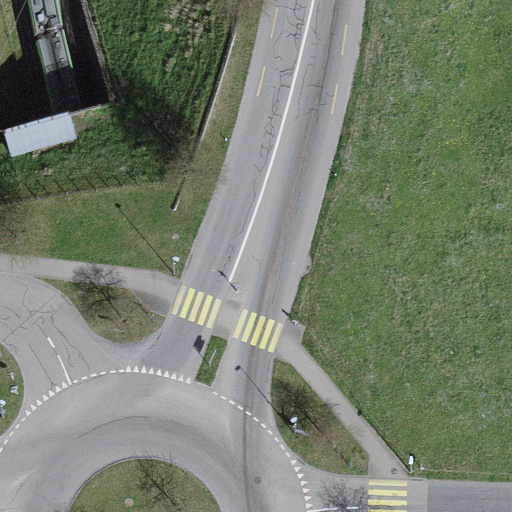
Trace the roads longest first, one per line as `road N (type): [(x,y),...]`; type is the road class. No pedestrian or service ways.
road 1 (secondary): [(189,419),(308,82),(321,0)]
road 2 (residential): [(351,511),(511,510)]
road 3 (unclassified): [(91,424),(38,318),(0,303)]
road 4 (primary): [(270,511),(244,457),(189,419)]
